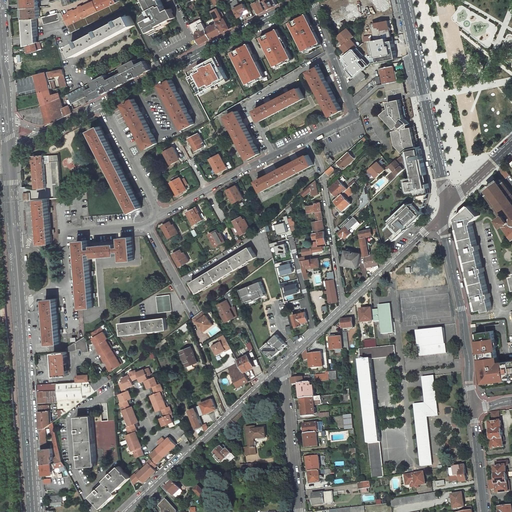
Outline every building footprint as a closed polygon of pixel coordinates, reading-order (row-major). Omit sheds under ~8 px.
[(68,26),(71,33),(126,7),(122,0),(116,3),(99,11),(86,18),(68,26)] [(116,3),(115,0),(94,0),(94,1),(99,11),(116,3)] [(142,0),(144,2),(145,1),(147,5),(146,6),(147,8),(152,18),(144,22),(150,32),(154,30),(154,32),(157,30),(167,25),(166,25),(165,23),(172,19),(176,17),(172,8),(166,11),(160,0),(142,0)] [(257,0),(258,1),(253,4),(255,10),(257,9),(258,12),(260,15),(267,11),(263,3),(261,0),(257,0)] [(276,0),(267,0),(263,3),(267,11),(279,5),(276,0)] [(364,0),(351,0),(358,13),(367,9),(364,4),(366,3),(364,0)] [(387,8),(385,0),(375,0),(378,10),(387,8)] [(99,11),(94,1),(81,7),(86,18),(99,11)] [(346,11),(341,1),(328,8),(333,17),(346,11)] [(234,4),(231,5),(233,9),(235,9),(239,17),(249,12),(245,4),(241,6),(241,5),(238,6),(238,7),(237,8),(234,4)] [(40,19),(40,7),(25,8),(25,19),(25,20),(39,19),(40,19)] [(86,18),(81,7),(63,15),(64,19),(67,25),(68,26),(86,18)] [(221,12),(220,9),(219,8),(217,9),(211,12),(218,24),(223,33),(230,30),(222,12),(221,12)] [(58,14),(42,18),(44,25),(60,20),(64,19),(63,15),(62,12),(58,14)] [(317,44),(321,42),(307,14),(299,18),(293,21),(295,27),(293,28),(296,34),(297,34),(299,36),(298,37),(304,50),(308,49),(309,50),(318,46),(317,44)] [(73,45),(71,46),(76,57),(79,56),(131,29),(132,29),(136,27),(130,16),(127,18),(73,45)] [(39,25),(39,19),(25,20),(26,38),(26,40),(27,42),(27,46),(37,44),(41,43),(41,41),(41,38),(40,36),(39,26),(39,25)] [(190,25),(200,45),(212,39),(207,29),(202,19),(190,25)] [(391,37),(387,21),(370,24),(372,35),(373,40),(383,39),(391,37)] [(213,25),(210,27),(211,27),(207,29),(212,39),(223,33),(218,24),(214,26),(213,25)] [(288,59),(292,57),(283,40),(282,40),(280,37),(281,36),(278,29),(270,32),(271,33),(264,36),(266,41),(264,42),(275,65),(279,64),(280,65),(289,61),(288,59)] [(341,43),(344,46),(352,40),(355,37),(348,29),(338,37),(343,42),(341,43)] [(373,63),(393,60),(389,41),(383,42),(383,39),(373,40),(366,41),(369,56),(371,56),(371,59),(372,58),(373,63)] [(359,48),(352,40),(344,46),(342,48),(346,53),(345,54),(348,57),(359,48)] [(248,83),(265,75),(249,43),(232,52),(248,83)] [(37,44),(27,46),(27,54),(39,50),(37,44)] [(365,57),(359,48),(348,57),(341,62),(348,83),(366,67),(360,61),(365,57)] [(208,76),(221,69),(215,58),(202,65),(208,76)] [(95,87),(88,90),(90,94),(92,100),(151,70),(146,60),(139,64),(136,59),(122,67),(124,72),(109,79),(107,74),(97,80),(95,80),(93,82),(95,87)] [(403,62),(394,64),(398,81),(407,79),(403,62)] [(397,82),(394,66),(381,68),(384,84),(385,84),(397,82)] [(40,92),(51,89),(56,88),(54,81),(50,82),(48,78),(60,75),(61,78),(66,77),(63,68),(46,72),(36,74),(40,92)] [(311,74),(333,117),(344,111),(340,105),(341,104),(339,101),(339,102),(329,82),(330,82),(328,79),(327,80),(321,68),(311,74)] [(186,73),(198,95),(205,92),(199,81),(202,79),(200,74),(199,75),(198,72),(195,73),(194,69),(186,73)] [(354,78),(349,83),(353,88),(367,76),(362,71),(359,73),(354,78)] [(68,85),(66,77),(61,78),(59,79),(61,87),(68,86),(68,85)] [(378,85),(376,77),(353,97),(356,104),(378,85)] [(208,90),(202,79),(199,81),(205,92),(208,90)] [(163,85),(185,130),(196,124),(191,115),(191,114),(190,111),(189,111),(180,93),(179,89),(178,90),(173,80),(163,85)] [(408,117),(406,101),(404,95),(407,94),(404,81),(397,82),(385,84),(386,87),(401,84),(403,91),(400,92),(406,117),(410,123),(410,124),(413,127),(417,147),(420,146),(415,125),(414,123),(415,122),(414,120),(412,121),(408,117)] [(399,130),(394,131),(397,145),(404,153),(409,148),(417,147),(413,127),(409,128),(408,125),(410,124),(405,118),(406,117),(400,92),(403,91),(401,84),(386,87),(390,109),(389,109),(383,114),(397,129),(398,127),(399,128),(399,130)] [(70,93),(67,95),(72,103),(90,94),(88,90),(85,85),(77,90),(70,93)] [(305,98),(300,88),(289,93),(288,91),(284,93),(285,95),(269,103),(268,102),(265,104),(265,105),(256,111),(261,121),(305,98)] [(39,92),(43,106),(61,97),(60,92),(53,95),(51,89),(40,92),(39,92)] [(230,110),(236,106),(237,106),(243,102),(242,101),(243,100),(240,94),(223,104),(224,107),(227,113),(230,111),(230,110)] [(70,105),(64,108),(61,97),(43,106),(48,125),(73,113),(70,105)] [(152,131),(142,112),(143,112),(142,109),(141,109),(136,99),(124,105),(147,149),(158,144),(154,134),(153,130),(152,131)] [(220,116),(227,113),(224,107),(217,111),(220,116)] [(262,155),(240,113),(229,119),(251,160),(262,155)] [(107,138),(102,128),(92,133),(133,212),(143,208),(138,199),(141,198),(139,194),(136,195),(128,179),(131,178),(129,174),(127,176),(119,160),(121,159),(119,154),(116,156),(109,141),(111,140),(110,136),(107,138)] [(204,141),(201,134),(191,139),(197,152),(206,147),(203,141),(204,141)] [(415,192),(416,196),(418,196),(427,194),(431,193),(429,183),(427,183),(425,174),(427,174),(424,158),(423,158),(423,156),(424,156),(422,149),(421,149),(420,146),(417,147),(409,148),(404,153),(408,156),(410,168),(411,168),(413,167),(414,177),(412,177),(405,179),(408,194),(415,192)] [(179,154),(175,147),(166,151),(172,164),(181,160),(178,155),(179,154)] [(349,152),(338,162),(343,169),(355,158),(349,152)] [(227,163),(222,154),(212,160),(220,173),(228,169),(226,164),(227,163)] [(45,155),(34,156),(36,189),(39,189),(39,193),(47,192),(45,155)] [(49,156),(50,168),(52,168),(53,199),(61,199),(58,155),(49,156)] [(310,156),(299,161),(298,160),(293,162),(294,164),(275,174),(274,173),(268,176),(269,177),(259,183),(264,193),(315,166),(310,156)] [(401,156),(390,166),(397,173),(395,174),(393,172),(388,177),(392,181),(405,169),(400,164),(404,159),(401,156)] [(377,178),(386,170),(378,161),(369,169),(372,173),(373,172),(374,174),(377,178)] [(500,169),(507,179),(511,176),(504,166),(500,169)] [(331,168),(325,172),(329,177),(334,172),(331,168)] [(172,183),(179,195),(187,191),(184,186),(186,185),(185,184),(183,179),(182,178),(180,179),(174,182),(172,183)] [(317,180),(304,193),(304,194),(306,196),(313,190),(314,195),(320,194),(317,180)] [(339,180),(330,188),(334,191),(335,193),(339,197),(348,189),(339,180)] [(511,192),(504,182),(503,183),(503,182),(503,180),(501,180),(500,180),(486,190),(486,191),(486,192),(486,193),(487,194),(488,194),(487,195),(503,218),(502,219),(501,218),(500,218),(501,219),(500,220),(500,221),(499,222),(511,240),(511,192)] [(240,191),(237,186),(229,191),(235,203),(245,198),(241,190),(240,191)] [(352,203),(347,198),(354,192),(353,192),(349,187),(348,189),(339,197),(335,200),(340,206),(338,208),(342,212),(341,213),(343,214),(344,213),(343,212),(352,203)] [(418,196),(415,204),(422,211),(427,194),(418,196)] [(52,230),(51,213),(54,213),(53,208),(51,209),(50,199),(39,200),(42,244),(53,243),(53,234),(55,234),(55,230),(52,230)] [(393,237),(396,240),(408,229),(407,228),(410,225),(411,226),(424,214),(422,211),(415,204),(414,202),(411,205),(410,204),(391,221),(389,223),(390,224),(392,226),(388,230),(390,240),(393,237)] [(390,220),(391,221),(410,204),(408,203),(390,220)] [(322,212),(321,204),(316,204),(316,205),(313,206),(313,207),(308,208),(309,215),(317,213),(322,212)] [(465,210),(457,218),(459,229),(460,228),(464,247),(463,247),(464,250),(465,254),(466,254),(469,269),(469,272),(470,276),(471,276),(475,291),(474,292),(475,295),(476,300),(477,300),(479,310),(484,309),(485,311),(490,310),(493,309),(490,297),(491,297),(490,293),(489,293),(484,271),(485,271),(484,267),(483,267),(478,249),(480,249),(479,245),(477,245),(472,224),(474,223),(473,221),(480,215),(471,205),(465,211),(465,210)] [(199,213),(197,209),(189,213),(196,225),(205,220),(201,212),(199,213)] [(247,221),(244,217),(236,222),(243,235),(253,230),(248,221),(247,221)] [(277,235),(286,232),(284,225),(287,224),(285,217),(281,218),(283,223),(274,225),(277,235)] [(349,230),(359,222),(355,217),(343,228),(344,230),(340,234),(343,237),(345,236),(347,239),(352,234),(349,230)] [(325,230),(323,221),(318,222),(314,222),(316,233),(325,232),(325,230)] [(175,227),(172,222),(164,227),(170,239),(180,233),(176,226),(175,227)] [(222,235),(219,230),(211,235),(218,247),(227,242),(223,235),(222,235)] [(368,231),(361,233),(362,238),(368,236),(370,238),(373,237),(373,235),(374,235),(373,230),(372,230),(368,231)] [(327,244),(325,232),(316,233),(316,238),(319,238),(319,239),(320,239),(321,243),(322,245),(327,244)] [(92,272),(90,254),(93,254),(93,255),(96,255),(96,257),(119,255),(119,253),(121,253),(121,251),(123,251),(124,261),(136,260),(134,237),(122,238),(123,247),(121,247),(121,246),(118,247),(118,244),(95,246),(95,248),(92,248),(92,249),(90,250),(89,240),(78,241),(83,308),(94,307),(93,298),(96,298),(96,294),(93,294),(92,276),(95,276),(95,272),(92,272)] [(362,240),(367,268),(380,266),(378,255),(371,256),(368,239),(362,240)] [(278,246),(274,247),(276,255),(286,253),(283,244),(284,244),(284,240),(277,242),(278,246)] [(313,248),(302,249),(303,256),(312,254),(312,253),(323,251),(322,246),(319,247),(313,248)] [(258,258),(252,247),(193,284),(199,294),(258,258)] [(191,261),(187,254),(186,255),(183,250),(175,254),(182,266),(191,261)] [(347,251),(344,266),(351,267),(354,253),(347,251)] [(354,253),(351,267),(359,269),(362,254),(354,253)] [(308,266),(313,265),(314,268),(322,267),(320,258),(312,259),(300,261),(302,266),(305,265),(307,265),(308,266)] [(437,270),(436,259),(410,261),(411,268),(411,273),(437,270)] [(291,263),(279,266),(282,275),(293,272),(291,263)] [(329,293),(330,303),(336,302),(337,302),(338,301),(334,279),(335,279),(334,271),(327,273),(328,277),(329,280),(326,281),(327,286),(328,291),(329,293)] [(253,285),(241,289),(246,303),(255,300),(255,299),(267,295),(261,281),(255,284),(253,285)] [(286,296),(297,293),(295,284),(283,287),(286,296)] [(235,307),(234,307),(234,304),(239,302),(233,288),(225,294),(228,300),(219,305),(223,312),(222,313),(226,319),(229,317),(231,320),(238,316),(236,312),(236,313),(235,312),(236,311),(236,310),(236,309),(235,308),(235,307)] [(172,311),(170,295),(157,296),(159,313),(172,311)] [(50,344),(60,343),(60,334),(63,334),(62,330),(60,330),(58,312),(61,312),(61,308),(58,308),(57,298),(46,299),(50,344)] [(373,310),(374,321),(374,322),(381,321),(382,334),(394,333),(391,304),(379,305),(380,309),(373,310)] [(374,321),(373,310),(373,308),(361,309),(362,322),(374,321)] [(197,322),(200,325),(202,328),(205,332),(213,325),(202,311),(193,318),(197,322)] [(297,314),(293,315),(296,327),(301,326),(300,323),(303,323),(308,321),(306,312),(297,314)] [(84,325),(89,331),(106,319),(101,313),(84,325)] [(167,330),(166,317),(120,323),(121,335),(167,330)] [(354,327),(353,319),(342,320),(343,328),(354,327)] [(179,328),(183,333),(190,328),(186,323),(179,328)] [(109,340),(102,328),(95,333),(98,338),(96,338),(96,340),(101,349),(99,350),(102,355),(104,354),(106,357),(104,358),(107,363),(109,363),(111,366),(109,366),(112,372),(124,365),(121,359),(120,360),(118,357),(119,356),(116,351),(115,352),(113,349),(114,348),(111,343),(110,343),(108,340),(109,340)] [(420,356),(436,354),(436,352),(440,351),(440,354),(447,353),(444,328),(417,331),(420,354),(420,356)] [(494,330),(478,332),(479,340),(477,340),(479,352),(480,352),(481,358),(480,358),(482,380),(487,380),(488,381),(505,379),(505,377),(511,376),(511,360),(498,362),(497,362),(496,357),(497,357),(494,330)] [(218,354),(228,349),(228,350),(232,348),(226,337),(224,334),(219,337),(221,342),(213,346),(215,350),(218,354)] [(285,343),(277,334),(271,340),(262,348),(270,357),(273,354),(275,356),(287,345),(285,343)] [(85,337),(60,352),(68,352),(77,350),(81,349),(83,353),(89,352),(86,338),(85,337)] [(344,349),(343,338),(337,339),(337,337),(332,337),(333,351),(344,349)] [(155,346),(154,347),(156,349),(158,347),(158,348),(167,341),(165,339),(155,346)] [(376,339),(364,341),(365,349),(377,347),(376,339)] [(389,357),(388,346),(377,347),(365,349),(361,349),(360,349),(361,360),(372,359),(389,357)] [(198,362),(192,347),(181,351),(187,366),(198,362)] [(60,352),(54,353),(55,363),(54,363),(54,367),(55,367),(56,377),(69,375),(68,352),(60,352)] [(323,367),(322,353),(309,354),(311,368),(323,367)] [(254,368),(248,356),(248,355),(238,360),(238,361),(239,362),(241,367),(244,372),(245,373),(254,368)] [(361,360),(360,360),(369,443),(381,442),(372,359),(361,360)] [(250,381),(245,373),(244,372),(241,367),(239,362),(229,368),(231,372),(230,372),(238,387),(245,383),(249,381),(250,381)] [(140,378),(141,383),(146,381),(149,380),(148,377),(152,375),(149,369),(138,373),(137,371),(133,372),(136,380),(140,378)] [(120,383),(124,394),(128,392),(127,389),(134,386),(133,381),(136,380),(133,372),(130,374),(130,376),(123,379),(124,382),(120,383)] [(337,380),(336,372),(329,372),(329,374),(330,380),(337,380)] [(96,390),(110,380),(105,373),(91,384),(95,391),(96,390)] [(437,402),(434,375),(423,377),(426,403),(414,404),(420,454),(420,458),(421,466),(433,465),(432,456),(428,417),(439,415),(437,402)] [(149,380),(146,381),(149,389),(153,388),(154,391),(163,388),(161,384),(159,385),(156,377),(149,380)] [(77,398),(77,395),(83,394),(82,383),(78,382),(57,383),(59,399),(77,398)] [(315,397),(314,386),(312,387),(312,382),(311,382),(300,384),(301,398),(315,397)] [(57,383),(38,384),(39,404),(59,402),(59,399),(57,383)] [(163,388),(154,391),(155,395),(152,396),(155,404),(165,400),(162,392),(164,391),(163,388)] [(129,401),(133,400),(130,392),(128,392),(124,394),(120,395),(123,403),(121,404),(123,407),(130,405),(129,401)] [(315,397),(301,398),(303,417),(315,416),(314,405),(322,404),(322,396),(316,397),(315,397)] [(77,398),(59,399),(59,402),(59,408),(63,408),(65,410),(67,412),(71,409),(77,405),(77,398)] [(213,399),(201,404),(204,412),(205,414),(217,410),(213,399)] [(168,408),(165,400),(155,404),(158,412),(162,411),(163,414),(172,410),(170,407),(168,408)] [(130,405),(123,407),(127,419),(137,415),(134,407),(131,408),(130,405)] [(189,410),(195,426),(202,423),(196,407),(189,410)] [(247,407),(234,419),(237,423),(251,411),(247,407)] [(58,410),(59,418),(61,417),(67,412),(65,410),(58,410)] [(172,410),(163,414),(164,417),(161,419),(164,427),(174,423),(171,415),(173,414),(172,410)] [(490,422),(492,436),(503,434),(502,431),(504,430),(503,428),(502,428),(501,421),(500,421),(499,411),(492,412),(493,422),(490,422)] [(52,425),(51,412),(40,412),(41,433),(46,430),(51,426),(52,426),(52,425)] [(345,429),(354,428),(352,414),(344,415),(345,429)] [(97,465),(93,415),(84,416),(77,416),(78,425),(81,461),(81,466),(97,465)] [(137,415),(127,419),(130,427),(128,428),(129,432),(136,428),(135,425),(140,423),(137,415)] [(229,431),(237,423),(234,419),(233,420),(226,427),(229,431)] [(304,424),(305,433),(317,432),(323,432),(322,422),(304,424)] [(51,426),(56,456),(61,456),(55,423),(52,425),(52,426),(51,426)] [(267,437),(266,428),(256,429),(256,426),(247,427),(249,442),(256,441),(255,439),(267,437)] [(138,432),(136,428),(129,432),(130,435),(127,436),(130,444),(140,440),(137,432),(138,432)] [(306,448),(319,446),(318,438),(317,432),(305,433),(306,448)] [(492,436),(493,448),(504,447),(503,439),(505,439),(504,437),(503,437),(503,434),(492,436)] [(172,450),(177,446),(176,445),(177,445),(170,437),(166,440),(163,437),(161,439),(164,443),(171,450),(172,450)] [(170,451),(171,450),(164,443),(161,439),(158,442),(161,445),(158,448),(165,456),(165,455),(166,456),(171,452),(170,451)] [(130,444),(133,452),(134,451),(137,458),(144,455),(142,449),(143,448),(140,440),(130,444)] [(384,470),(381,442),(369,443),(373,472),(384,470)] [(257,454),(256,446),(250,447),(245,447),(246,455),(257,454)] [(228,452),(223,447),(216,454),(218,455),(223,462),(225,463),(229,459),(231,462),(237,457),(230,449),(228,452)] [(164,457),(165,456),(158,448),(151,454),(155,458),(158,462),(159,461),(160,462),(165,458),(164,457)] [(54,456),(54,449),(42,450),(43,464),(55,463),(54,456)] [(308,462),(309,471),(320,470),(321,470),(319,456),(306,457),(307,462),(308,462)] [(146,466),(144,469),(151,476),(157,470),(154,468),(157,465),(156,464),(158,462),(155,458),(152,460),(151,459),(145,465),(146,466)] [(497,480),(508,478),(507,475),(509,475),(509,473),(507,473),(506,465),(510,465),(509,460),(498,462),(498,466),(495,467),(497,480)] [(55,463),(43,464),(44,475),(53,475),(52,469),(65,467),(62,462),(55,463)] [(467,481),(465,464),(454,466),(454,468),(449,469),(450,476),(459,475),(459,476),(461,476),(461,482),(467,481)] [(120,465),(105,480),(107,482),(95,492),(92,496),(103,508),(118,493),(116,491),(117,490),(131,477),(120,465)] [(151,476),(144,469),(141,471),(140,469),(131,477),(134,484),(141,478),(144,482),(151,476)] [(317,482),(321,482),(320,470),(309,471),(311,483),(314,483),(314,481),(316,481),(317,482)] [(385,477),(384,470),(373,472),(373,478),(385,477)] [(418,485),(426,484),(424,471),(405,474),(407,485),(411,484),(412,487),(416,486),(416,485),(418,485)] [(511,492),(510,483),(510,482),(508,482),(508,478),(497,480),(489,480),(490,489),(498,488),(499,494),(511,492)] [(181,490),(174,482),(168,488),(167,488),(175,496),(181,490)] [(172,499),(175,496),(167,488),(168,488),(165,484),(161,488),(172,499)] [(202,489),(199,486),(194,491),(203,500),(208,496),(206,493),(206,492),(203,489),(202,489)] [(325,504),(324,492),(313,494),(314,505),(325,504)] [(333,496),(333,492),(324,492),(325,504),(334,503),(333,496)] [(392,506),(439,499),(438,492),(433,492),(418,495),(391,499),(392,506)] [(465,507),(463,493),(452,495),(454,508),(465,507)] [(65,497),(51,498),(52,506),(63,505),(63,502),(65,501),(65,497)] [(177,511),(167,501),(160,507),(163,510),(162,511),(177,511)]
